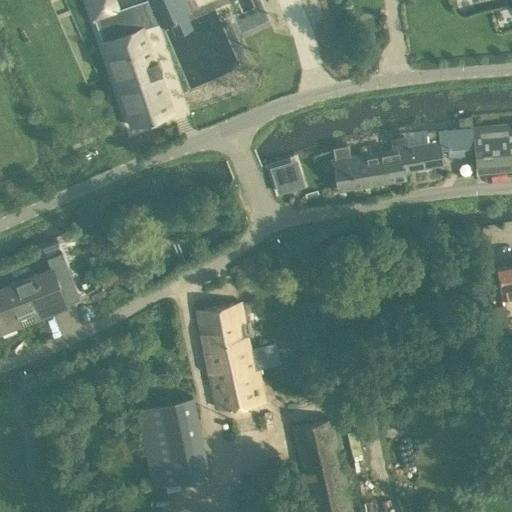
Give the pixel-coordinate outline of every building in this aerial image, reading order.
[(101,39),(130,125),(173,111),(160,73),(162,72),(161,71),(159,72),(155,60),(158,59),(157,58),(155,59),(144,26),(158,21),(159,25),(170,20),(176,33),(190,27),(185,14),(190,11),(185,0),(146,0),(120,9),(105,14),(113,35),(101,39)] [(470,116),(462,117),(462,118),(463,127),(471,126),(471,118),(470,116)] [(511,121),(471,126),(472,131),(474,153),(476,171),(511,167),(511,121)] [(474,153),(472,131),(471,126),(463,127),(427,130),(429,142),(406,146),(404,137),(392,139),(393,148),(397,148),(398,159),(400,169),(442,162),(440,147),(447,147),(448,156),(474,153)] [(369,168),(366,153),(349,156),(347,145),(334,146),(336,158),(332,159),(336,188),(371,182),(369,168)] [(369,168),(371,182),(401,177),(400,169),(398,159),(397,148),(393,148),(366,153),(369,168)] [(282,165),(272,168),(279,191),(289,188),(282,165)] [(511,262),(496,265),(502,298),(511,296),(511,262)] [(49,311),(64,305),(50,267),(0,286),(0,329),(15,324),(12,316),(46,302),(49,311)] [(255,365),(278,360),(274,341),(248,346),(238,299),(194,308),(215,409),(262,399),(255,365)] [(498,332),(508,330),(503,302),(493,304),(498,332)] [(152,483),(206,473),(191,394),(137,405),(152,483)] [(311,511),(351,511),(330,416),(291,425),(311,511)]
